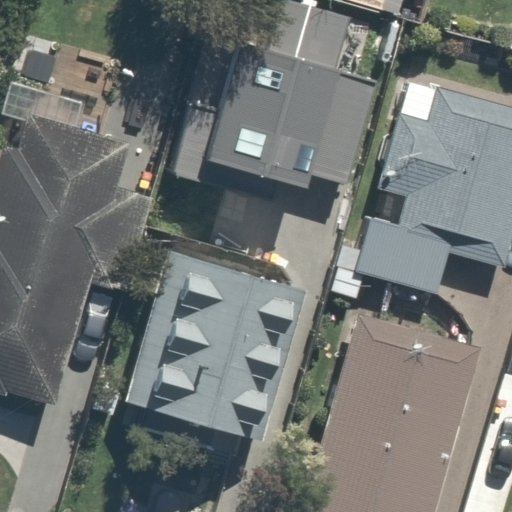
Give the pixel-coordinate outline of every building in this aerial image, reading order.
[(511,89),(399,54),(360,180),(382,187),(375,209),(340,198),(314,281),(349,292),(358,264),(423,284),(435,244),(482,258),(501,195),(511,198),(511,89)] [(369,106),(258,68),(232,145),(343,183),(369,106)] [(104,287),(131,178),(93,169),(109,104),(0,76),(0,381),(36,391),(65,277),(104,287)] [(296,273),(147,228),(101,382),(250,426),(296,273)] [(419,511),(470,333),(338,296),(277,511),(419,511)]
